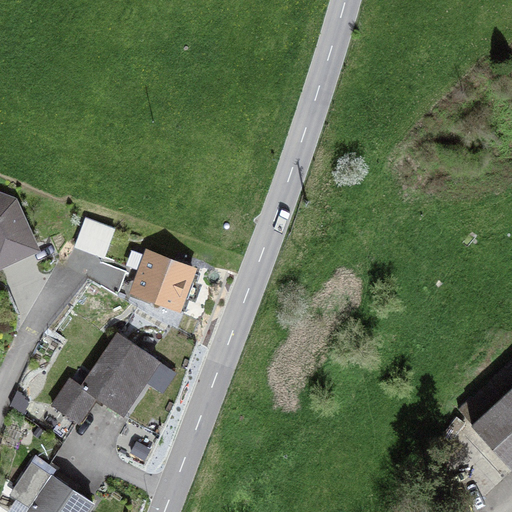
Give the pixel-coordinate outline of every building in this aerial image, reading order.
[(0,267),(41,248),(17,196),(0,189),(0,267)] [(115,227),(86,216),(75,246),(104,257),(115,227)] [(197,265),(145,246),(143,252),(130,248),(125,264),(137,268),(129,291),(181,310),(185,297),(196,300),(203,282),(192,278),(197,265)] [(115,263),(123,264),(124,254),(117,253),(115,263)] [(97,397),(123,415),(147,379),(162,388),(173,371),(159,362),(161,359),(116,329),(80,383),(70,375),(51,404),(79,423),(97,397)] [(511,466),(511,357),(457,407),(511,466)] [(88,511),(96,501),(52,472),(56,467),(35,453),(9,493),(16,498),(7,511),(8,511),(88,511)]
